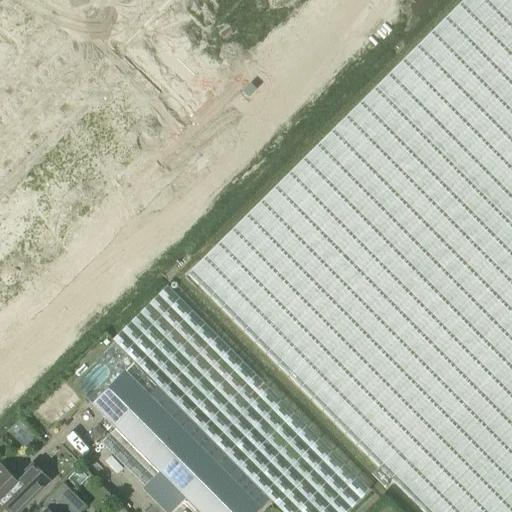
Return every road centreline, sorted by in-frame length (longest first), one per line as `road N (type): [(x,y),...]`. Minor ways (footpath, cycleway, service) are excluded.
road 1 (residential): [(228,131),(0,360)]
road 2 (residential): [(364,0),(228,131)]
road 3 (residential): [(228,131),(97,0)]
